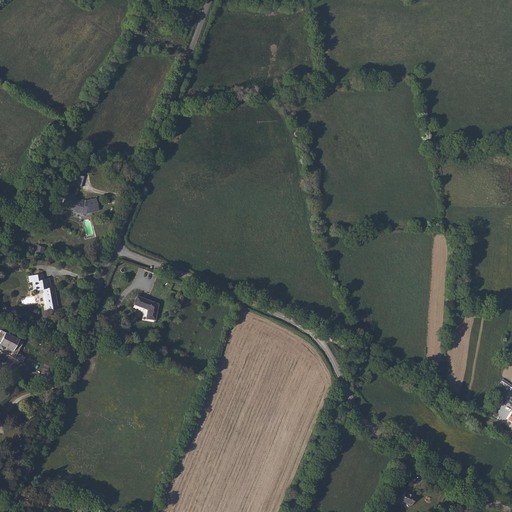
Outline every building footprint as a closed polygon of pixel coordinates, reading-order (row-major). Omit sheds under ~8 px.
[(83,173),(75,171),(73,182),(79,183),(81,175),(82,175),(83,173)] [(62,204),(70,205),(70,206),(75,207),(75,208),(84,211),(84,209),(88,210),(101,206),(98,195),(88,198),(86,197),(86,199),(76,196),(77,192),(76,192),(65,189),(62,204)] [(30,274),(33,290),(37,289),(41,312),(59,309),(56,286),(53,286),(52,278),(46,279),(44,272),(30,274)] [(133,304),(148,310),(146,318),(155,320),(158,303),(137,295),(133,304)] [(106,316),(108,310),(101,307),(98,313),(106,316)] [(17,353),(22,343),(0,332),(0,351),(14,359),(17,353)] [(17,353),(14,359),(23,363),(26,357),(17,353)] [(73,377),(78,380),(84,368),(79,365),(73,377)] [(510,390),(511,386),(511,383),(503,379),(500,384),(510,390)] [(397,498),(411,505),(415,496),(407,492),(407,489),(402,487),(397,498)]
